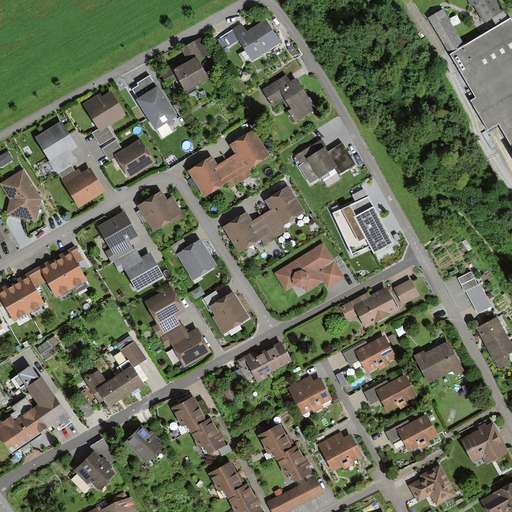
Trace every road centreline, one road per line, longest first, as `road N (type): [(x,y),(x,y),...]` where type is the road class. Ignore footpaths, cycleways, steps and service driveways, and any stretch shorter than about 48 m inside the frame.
road 1 (residential): [(0,267),(149,180),(170,177),(274,331)]
road 2 (residential): [(0,485),(274,331)]
road 3 (residential): [(421,254),(309,52),(269,0)]
road 4 (residential): [(246,0),(0,135)]
road 5 (residential): [(511,424),(421,254)]
road 6 (residential): [(274,331),(421,254)]
